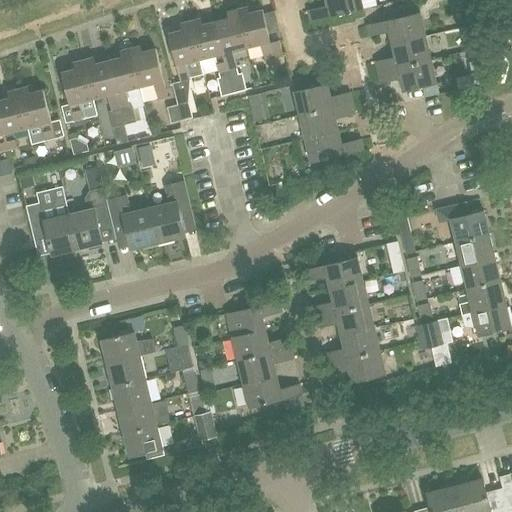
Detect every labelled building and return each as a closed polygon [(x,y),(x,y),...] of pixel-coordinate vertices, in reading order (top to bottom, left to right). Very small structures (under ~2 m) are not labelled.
[(326,0),(327,5),(308,9),(311,21),(364,9),(361,0),(326,0)] [(238,9),(248,48),(262,44),(265,58),(266,60),(274,58),(284,56),(280,39),(270,41),(264,14),(263,9),(249,12),(248,6),(238,9)] [(233,51),(247,48),(248,48),(238,9),(228,11),(229,17),(216,20),(232,87),(233,93),(246,90),(242,73),(238,74),(233,51)] [(392,44),(426,36),(420,12),(367,25),(370,36),(389,32),(392,44)] [(203,23),(201,17),(191,20),(204,74),(201,59),(215,56),(220,78),(218,79),(220,89),(221,96),(233,93),(232,87),(216,20),(203,23)] [(182,28),(169,32),(181,81),(190,79),(190,77),(204,74),(191,20),(181,22),(182,28)] [(426,36),(392,44),(395,56),(376,61),(378,72),(431,60),(426,36)] [(141,44),(131,47),(140,86),(143,98),(144,97),(147,100),(158,97),(158,99),(168,97),(156,48),(142,51),(141,44)] [(477,44),(467,46),(473,72),(483,69),(477,44)] [(140,86),(131,47),(121,49),(122,56),(109,59),(125,124),(136,121),(133,109),(130,109),(126,90),(140,86)] [(94,56),(84,58),(94,98),(108,95),(111,110),(109,110),(117,144),(128,141),(124,124),(125,124),(109,59),(96,62),(94,56)] [(70,104),(62,106),(66,122),(83,118),(79,101),(94,98),(84,58),(74,61),(76,67),(62,71),(70,104)] [(437,84),(431,60),(378,72),(381,84),(401,79),(404,91),(437,84)] [(483,70),(462,76),(465,87),(486,81),(483,70)] [(299,114),(352,102),(350,91),(331,96),(328,83),(294,91),(299,114)] [(30,92),(28,85),(19,87),(29,127),(43,124),(47,140),(64,136),(60,120),(52,122),(44,89),(30,92)] [(29,127),(19,87),(8,90),(10,97),(0,99),(0,111),(9,149),(18,147),(14,131),(29,127)] [(263,93),(250,94),(253,119),(265,118),(263,93)] [(189,102),(178,104),(182,120),(193,117),(189,102)] [(355,114),(352,102),(299,114),(305,138),(339,131),(336,118),(355,114)] [(182,120),(178,104),(168,107),(172,123),(182,120)] [(0,149),(0,151),(9,149),(0,111),(0,149)] [(342,143),(339,131),(305,138),(310,162),(364,150),(361,138),(342,143)] [(115,153),(118,168),(136,164),(133,149),(115,153)] [(38,163),(36,155),(24,158),(26,166),(38,163)] [(0,176),(13,173),(13,172),(10,159),(0,161),(0,176)] [(100,167),(87,169),(90,188),(103,186),(100,167)] [(33,175),(20,178),(22,189),(35,186),(33,175)] [(170,202),(150,206),(159,241),(186,235),(185,233),(196,230),(185,181),(166,185),(170,202)] [(85,199),(87,209),(69,213),(78,248),(103,242),(98,222),(112,219),(107,200),(104,187),(90,190),(85,199)] [(52,205),(42,207),(40,202),(27,205),(34,237),(47,234),(52,254),(53,254),(55,259),(68,256),(67,251),(78,248),(69,213),(65,195),(55,197),(52,205)] [(131,211),(127,195),(107,200),(112,219),(116,239),(119,249),(131,246),(131,248),(159,241),(150,206),(131,211)] [(484,210),(469,214),(466,202),(436,210),(439,223),(451,220),(456,242),(489,234),(484,210)] [(401,236),(405,254),(417,252),(412,233),(401,236)] [(495,257),(489,234),(456,242),(462,266),(495,257)] [(388,243),(390,255),(400,253),(397,241),(388,243)] [(331,289),(363,281),(358,257),(305,269),(307,282),(328,277),(331,289)] [(422,275),(420,267),(418,257),(407,259),(411,278),(422,275)] [(495,257),(462,266),(468,289),(501,281),(495,257)] [(412,282),(416,301),(428,298),(423,280),(412,282)] [(363,281),(331,289),(334,301),(314,306),(316,317),(369,304),(363,281)] [(506,304),(501,281),(468,289),(471,301),(459,303),(462,315),(473,312),(506,304)] [(233,337),(266,329),(263,317),(282,312),(279,300),(227,313),(233,337)] [(422,324),(433,321),(429,303),(418,306),(422,324)] [(369,304),(316,317),(319,328),(339,323),(342,335),(374,328),(369,304)] [(506,304),(473,312),(462,315),(465,326),(476,324),(479,336),(511,328),(511,327),(511,326),(511,325),(511,312),(509,314),(506,304)] [(446,318),(433,321),(422,324),(417,326),(423,349),(445,343),(442,333),(450,331),(446,318)] [(189,344),(184,325),(174,328),(178,346),(189,344)] [(374,328),(342,335),(345,348),(325,352),(327,363),(380,351),(374,328)] [(266,329),(233,337),(239,360),(291,348),(288,337),(269,341),(266,329)] [(157,351),(154,338),(138,340),(136,331),(103,339),(108,363),(141,355),(142,355),(157,351)] [(293,359),(291,348),(239,360),(244,384),(277,376),(274,364),(293,359)] [(195,367),(190,349),(180,351),(184,370),(195,367)] [(386,375),(380,351),(327,363),(330,374),(350,370),(353,383),(386,375)] [(147,378),(142,355),(141,355),(108,363),(114,386),(147,378)] [(207,360),(198,362),(200,371),(209,369),(207,360)] [(201,390),(196,372),(185,374),(190,393),(201,390)] [(280,389),(277,376),(244,384),(250,408),(302,395),(300,384),(280,389)] [(147,378),(114,386),(120,410),(153,402),(147,378)] [(206,412),(201,390),(190,393),(195,415),(206,412)] [(158,425),(153,402),(120,410),(125,433),(158,425)] [(211,413),(196,416),(201,440),(217,436),(211,413)] [(158,425),(125,433),(131,457),(146,453),(148,459),(165,455),(158,425)] [(462,511),(491,511),(483,479),(455,487),(462,511)] [(462,511),(455,487),(428,494),(432,511),(462,511)]
